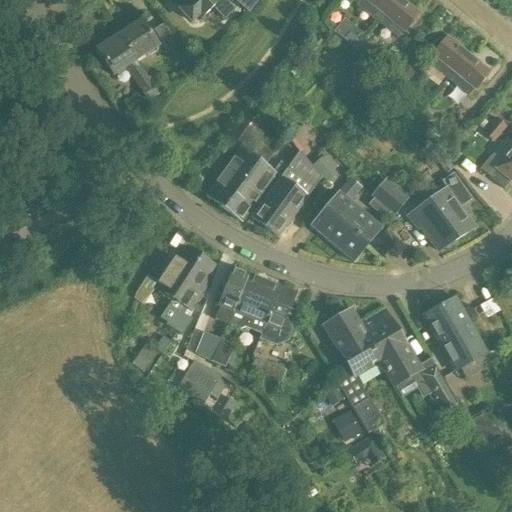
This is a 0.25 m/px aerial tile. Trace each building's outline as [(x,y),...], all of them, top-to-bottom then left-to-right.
[(176,0),(183,7),(179,11),(189,22),(194,18),(198,21),(213,7),(223,19),(234,10),(224,0),(176,0)] [(234,0),(248,12),(258,0),(234,0)] [(376,21),(394,0),(360,0),(356,5),(376,21)] [(418,14),(400,0),(394,0),(376,21),(396,38),(402,30),(404,31),(418,14)] [(141,22),(118,36),(135,62),(158,48),(141,22)] [(349,34),(342,41),(352,50),(358,42),(349,34)] [(135,62),(118,36),(95,51),(112,77),(125,69),(147,101),(157,96),(149,84),(135,62)] [(434,57),(429,64),(448,79),(454,73),(468,55),(447,38),(433,55),(434,57)] [(352,50),(361,58),(368,51),(358,42),(352,50)] [(454,73),(448,79),(468,95),(474,88),(475,89),(488,72),(468,55),(454,73)] [(396,92),(410,76),(400,68),(387,84),(396,92)] [(160,78),(149,84),(157,96),(167,90),(160,78)] [(418,118),(425,111),(416,102),(409,109),(418,118)] [(231,139),(242,147),(264,116),(253,108),(231,139)] [(434,120),(425,111),(418,118),(426,126),(434,120)] [(496,119),(489,127),(500,135),(506,127),(496,119)] [(482,134),(493,144),(500,135),(489,127),(482,134)] [(259,144),(250,156),(240,149),(205,197),(223,210),(243,182),(249,187),(265,167),(273,154),(259,144)] [(511,149),(490,177),(505,189),(511,180),(511,149)] [(298,152),(291,164),(251,220),(277,239),(321,178),(312,169),(298,152)] [(312,169),(321,178),(327,185),(337,177),(323,161),(312,169)] [(288,168),(280,162),(272,172),(275,174),(280,178),(288,168)] [(272,172),(265,167),(249,187),(243,182),(223,210),(241,223),(275,174),(272,172)] [(448,190),(437,198),(447,213),(434,221),(441,231),(446,228),(452,238),(456,235),(459,239),(475,229),(461,208),(471,201),(454,176),(443,183),(448,190)] [(324,209),(367,245),(381,228),(349,201),(361,187),(350,179),(339,192),(338,192),(324,209)] [(373,197),(394,214),(406,200),(385,182),(373,197)] [(447,213),(437,198),(410,216),(438,252),(459,239),(456,235),(452,238),(446,228),(441,231),(434,221),(447,213)] [(367,245),(324,209),(310,226),(353,262),(367,245)] [(173,258),(155,286),(153,288),(172,301),(201,257),(186,247),(177,261),(173,258)] [(201,257),(172,301),(189,312),(209,282),(206,280),(215,266),(201,257)] [(227,325),(232,312),(233,313),(248,276),(232,269),(218,307),(220,308),(215,321),(227,325)] [(148,298),(154,289),(153,288),(157,283),(147,276),(137,291),(148,298)] [(232,312),(227,325),(241,331),(246,328),(261,334),(279,288),(248,276),(233,313),(232,312)] [(291,332),(286,321),(285,320),(295,295),(279,288),(261,334),(259,340),(276,346),(286,342),(291,332)] [(454,335),(469,326),(473,324),(475,319),(471,312),(465,311),(462,313),(454,299),(422,317),(454,373),(470,364),(454,335)] [(170,306),(159,327),(173,334),(183,314),(170,306)] [(394,388),(349,312),(324,327),(354,378),(379,363),(394,388)] [(428,366),(419,371),(385,313),(360,328),(350,312),(349,312),(394,388),(410,378),(423,398),(431,393),(443,412),(457,404),(434,366),(430,369),(428,366)] [(485,355),(469,326),(454,335),(470,364),(485,355)] [(211,363),(221,341),(205,335),(197,355),(211,363)] [(161,356),(170,343),(162,338),(154,351),(161,356)] [(221,341),(211,363),(226,370),(236,348),(221,341)] [(132,363),(144,371),(155,354),(144,346),(132,363)] [(502,360),(496,349),(486,355),(492,366),(502,360)] [(248,377),(259,382),(267,363),(255,358),(248,377)] [(182,380),(208,396),(209,395),(217,383),(215,382),(190,367),(182,380)] [(360,377),(348,384),(356,396),(367,389),(360,377)] [(368,400),(352,410),(367,435),(384,425),(368,400)] [(338,421),(349,440),(360,433),(350,415),(338,421)] [(511,457),(492,422),(474,433),(508,492),(511,478),(511,457)]
